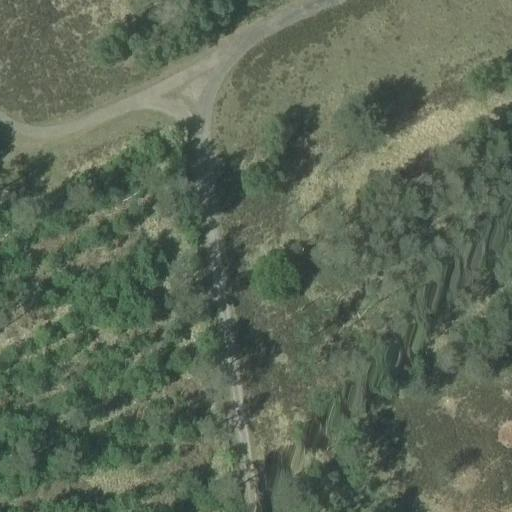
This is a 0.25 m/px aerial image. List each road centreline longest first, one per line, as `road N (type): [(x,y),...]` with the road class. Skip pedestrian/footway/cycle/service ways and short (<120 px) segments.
road 1 (track): [(234,511),(167,89),(19,159),(0,155)]
road 2 (track): [(167,89),(360,0)]
